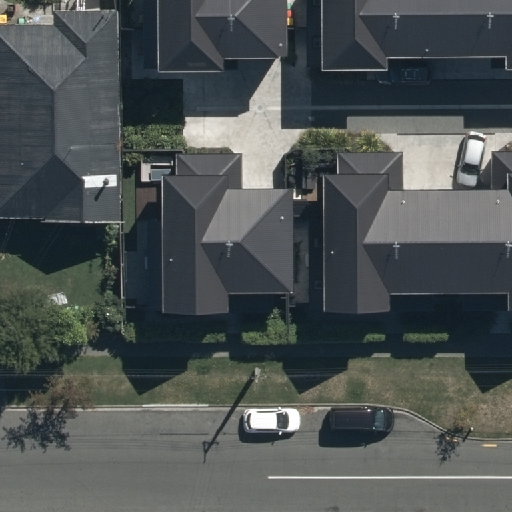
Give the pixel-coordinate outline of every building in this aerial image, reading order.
[(159,0),(160,69),(221,69),(221,57),(285,57),(284,0),(159,0)] [(511,0),(322,0),(323,66),(388,66),(388,54),(503,54),(503,65),(511,65),(511,0)] [(51,18),(0,17),(0,213),(118,213),(118,196),(118,161),(118,2),(51,2),(51,18)] [(339,176),(327,176),(328,308),(386,307),(386,292),(511,291),(511,312),(511,311),(511,150),(493,150),(493,190),(401,191),(400,156),(339,156),(339,176)] [(165,178),(164,312),(226,312),(226,293),(292,293),(292,191),(236,191),(236,158),(177,158),(177,178),(165,178)]
